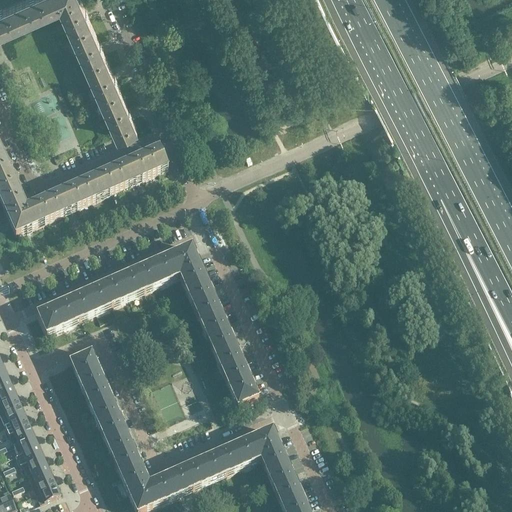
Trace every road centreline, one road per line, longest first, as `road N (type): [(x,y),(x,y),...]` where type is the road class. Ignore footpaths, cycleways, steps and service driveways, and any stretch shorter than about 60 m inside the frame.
road 1 (residential): [(283,414),(160,467),(101,339),(30,371)]
road 2 (unclassified): [(194,205),(511,61)]
road 3 (motorway): [(511,246),(384,0)]
road 4 (residential): [(166,133),(41,187),(0,95)]
road 5 (residential): [(7,322),(206,233)]
road 6 (motorway): [(348,0),(446,193)]
road 7 (unclassified): [(0,289),(194,205)]
road 8 (residential): [(283,414),(206,233)]
road 9 (motorway): [(446,193),(511,353)]
road 10 (unclassified): [(89,509),(30,371)]
road 11 (residential): [(166,133),(110,0)]
road 12 (motorway): [(446,193),(511,316)]
